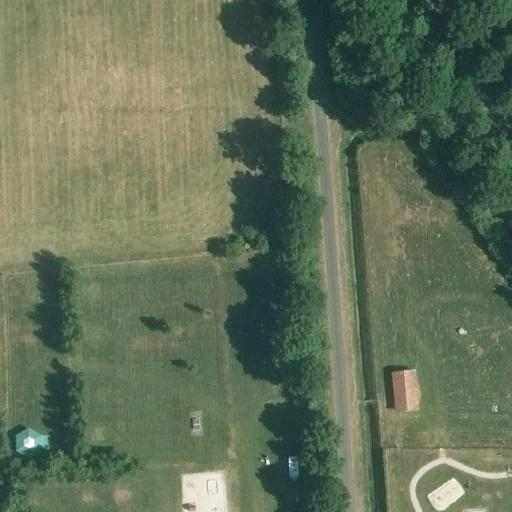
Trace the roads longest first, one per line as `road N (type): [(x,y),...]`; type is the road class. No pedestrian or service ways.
road 1 (unclassified): [(309,0),(348,511)]
road 2 (tertiary): [(511,143),(426,0)]
